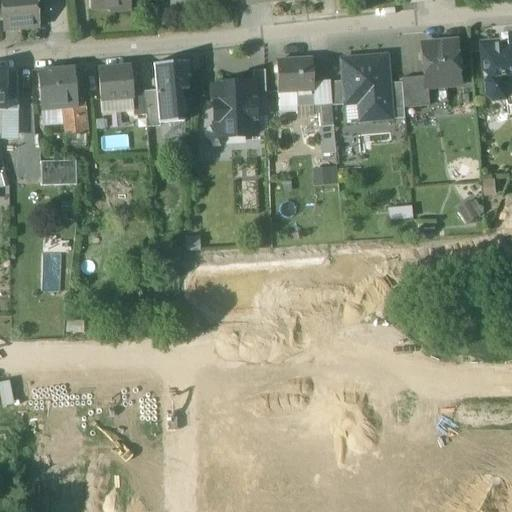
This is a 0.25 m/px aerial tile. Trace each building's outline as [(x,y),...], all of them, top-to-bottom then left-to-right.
[(0,0),(0,7),(1,22),(2,32),(37,28),(33,0),(0,0)] [(128,0),(88,0),(90,10),(108,9),(109,12),(130,10),(128,0)] [(167,0),(169,15),(198,13),(196,0),(167,0)] [(16,44),(16,33),(1,33),(0,44),(16,44)] [(511,44),(484,47),(486,73),(492,79),(487,84),(488,97),(494,102),(507,101),(511,95),(511,44)] [(458,45),(421,48),(424,78),(424,86),(426,86),(443,85),(446,89),(458,88),(461,83),(458,45)] [(385,57),(339,61),(341,83),(343,107),(367,105),(369,109),(370,122),(390,121),(388,85),(385,57)] [(310,62),(275,63),(275,68),(270,68),(270,76),(275,75),(277,94),(295,93),(295,108),(309,107),(310,116),(317,115),(317,113),(316,105),(316,91),(312,91),(311,85),(310,62)] [(187,63),(152,66),(155,92),(158,126),(159,126),(182,123),(180,92),(187,91),(186,79),(189,79),(187,63)] [(123,69),(96,71),(99,103),(130,100),(131,100),(131,93),(129,74),(124,74),(123,69)] [(71,70),(36,73),(39,108),(61,106),(74,105),(74,103),(71,70)] [(264,72),(251,73),(252,85),(253,101),(265,100),(264,72)] [(16,73),(4,73),(5,112),(17,112),(16,73)] [(424,78),(400,80),(400,84),(402,110),(428,108),(426,86),(424,86),(424,78)] [(341,83),(328,84),(330,104),(329,104),(330,108),(343,107),(341,83)] [(328,84),(311,85),(312,91),(316,91),(316,105),(317,113),(317,115),(319,128),(332,127),(330,108),(329,104),(330,104),(328,84)] [(400,84),(388,85),(390,121),(403,120),(402,110),(400,84)] [(252,85),(224,86),(224,88),(212,88),(214,129),(209,130),(205,134),(205,143),(210,147),(219,147),(223,142),(223,138),(254,137),(253,101),(252,85)] [(143,92),(131,93),(131,100),(130,100),(132,113),(132,118),(145,117),(143,94),(143,92)] [(155,92),(143,94),(145,117),(146,129),(159,128),(159,126),(158,126),(155,92)] [(295,93),(277,94),(277,109),(295,108),(295,93)] [(99,103),(101,116),(132,113),(130,100),(99,103)] [(74,105),(61,106),(62,115),(83,112),(82,103),(74,103),(74,105)] [(83,112),(62,115),(65,137),(85,135),(83,112)] [(145,117),(132,118),(134,130),(146,129),(145,117)] [(332,127),(319,128),(321,151),(321,156),(334,154),(332,127)] [(75,164),(40,164),(40,188),(75,187),(75,164)] [(311,168),(312,184),(334,183),(333,168),(311,168)]
